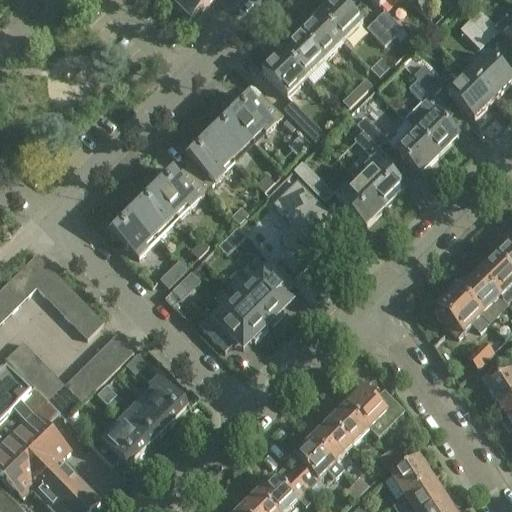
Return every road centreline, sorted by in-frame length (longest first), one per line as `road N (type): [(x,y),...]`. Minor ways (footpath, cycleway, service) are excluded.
road 1 (residential): [(248,423),(47,217)]
road 2 (residential): [(503,511),(371,301)]
road 3 (residential): [(371,301),(511,162)]
road 4 (residential): [(47,217),(185,79)]
road 5 (residential): [(248,423),(371,301)]
road 6 (residential): [(159,511),(248,423)]
